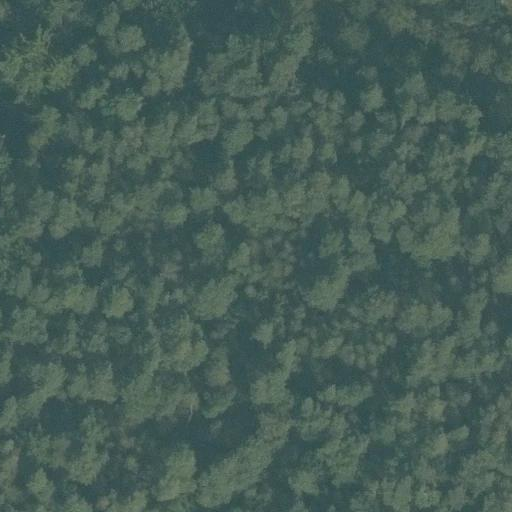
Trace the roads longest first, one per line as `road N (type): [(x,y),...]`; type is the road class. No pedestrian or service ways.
road 1 (track): [(205,511),(215,0)]
road 2 (track): [(511,94),(299,0)]
